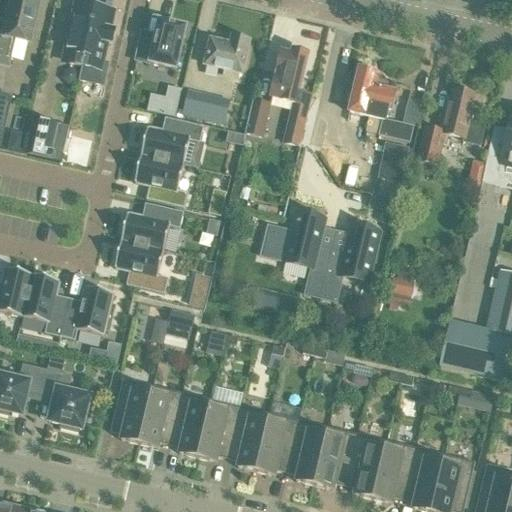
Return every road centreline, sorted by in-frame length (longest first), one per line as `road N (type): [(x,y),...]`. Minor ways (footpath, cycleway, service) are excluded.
road 1 (unknown): [(353,0),(333,101),(362,176),(363,239)]
road 2 (residential): [(183,501),(0,458)]
road 3 (residential): [(139,0),(104,183)]
road 4 (residential): [(104,183),(84,270),(0,250)]
